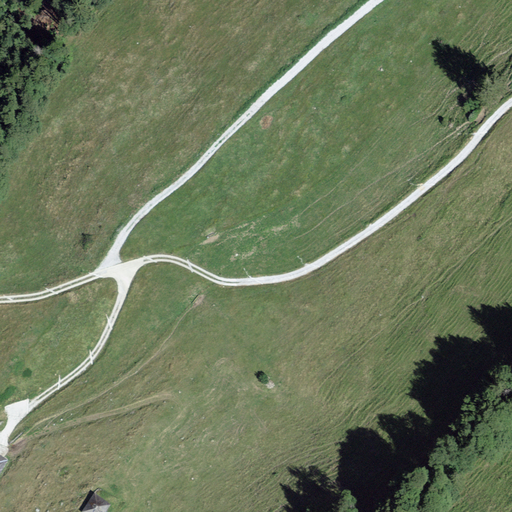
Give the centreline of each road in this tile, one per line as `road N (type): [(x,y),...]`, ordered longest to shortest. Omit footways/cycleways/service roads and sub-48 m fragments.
road 1 (track): [(0,299),(33,297),(168,257),(222,283),(277,281),(367,232),(465,155),(511,104)]
road 2 (track): [(108,271),(144,209),(287,73),(378,0)]
road 3 (track): [(131,263),(92,357),(12,421)]
